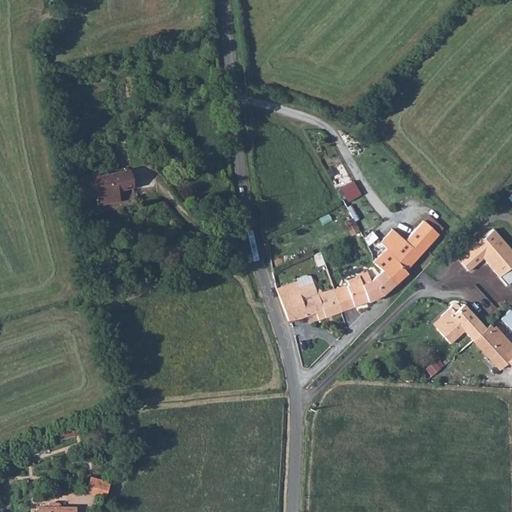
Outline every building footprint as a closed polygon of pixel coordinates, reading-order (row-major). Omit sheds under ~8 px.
[(96,171),(82,175),(87,198),(96,196),(97,203),(119,198),(116,187),(131,184),(128,168),(97,175),(96,171)] [(380,242),(385,249),(392,256),(404,271),(438,234),(423,221),(405,241),(392,229),(380,242)] [(499,276),(511,263),(511,251),(492,230),(458,260),(468,271),(483,258),(499,276)] [(373,231),(364,236),(369,244),(377,239),(373,231)] [(385,249),(373,262),(382,272),(393,285),(406,273),(404,271),(392,256),(385,249)] [(359,276),(361,285),(370,281),(366,271),(358,274),(359,276)] [(361,285),(367,300),(384,293),(393,285),(382,272),(370,281),(361,285)] [(333,289),(340,311),(367,300),(361,285),(359,276),(346,280),(347,285),(333,289)] [(296,281),(276,290),(278,296),(298,287),(296,281)] [(312,281),(298,287),(309,315),(314,313),(318,320),(325,317),(317,293),(312,281)] [(298,287),(278,296),(288,322),(309,315),(298,287)] [(333,289),(317,293),(325,317),(340,311),(333,289)] [(485,328),(464,306),(462,308),(456,303),(432,325),(450,344),(463,332),(471,341),(485,328)] [(500,319),(511,330),(511,314),(508,311),(500,319)] [(485,328),(471,341),(499,369),(507,361),(511,365),(511,344),(495,327),(493,329),(489,325),(485,328)] [(433,374),(442,365),(435,359),(427,368),(433,374)] [(88,475),(82,491),(100,497),(106,480),(88,475)]
